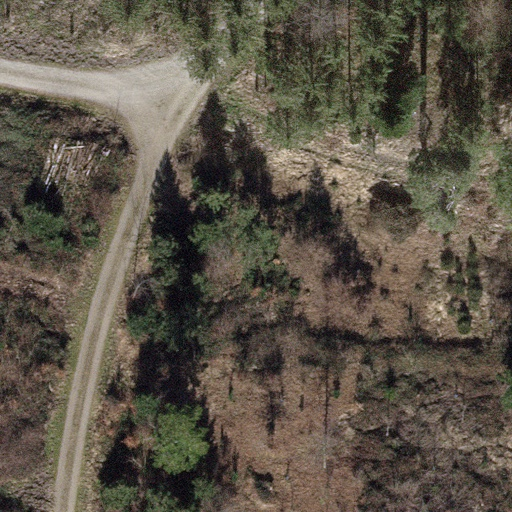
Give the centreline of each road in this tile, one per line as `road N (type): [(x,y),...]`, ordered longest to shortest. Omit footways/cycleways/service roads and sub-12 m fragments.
road 1 (track): [(173,73),(112,262),(85,511)]
road 2 (track): [(265,0),(248,33),(173,73),(0,52)]
